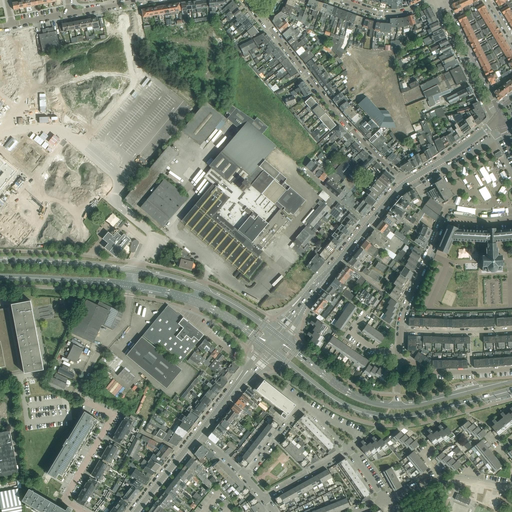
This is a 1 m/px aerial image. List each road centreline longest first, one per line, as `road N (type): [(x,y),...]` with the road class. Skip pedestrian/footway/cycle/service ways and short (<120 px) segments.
road 1 (secondary): [(269,347),(339,401),(377,414),(425,412),(511,388)]
road 2 (residential): [(405,183),(333,110),(264,22)]
road 3 (residential): [(399,330),(446,210),(511,211)]
road 4 (residential): [(84,511),(66,496),(113,414),(83,400)]
road 5 (secondary): [(277,336),(367,225)]
road 6 (secondary): [(396,406),(342,390),(277,336)]
road 7 (secondary): [(134,271),(0,261)]
road 8 (secondary): [(0,277),(131,287)]
road 9 (residential): [(435,5),(494,119)]
road 10 (residential): [(498,113),(443,1)]
road 11 (unclassified): [(76,396),(124,320),(131,287)]
